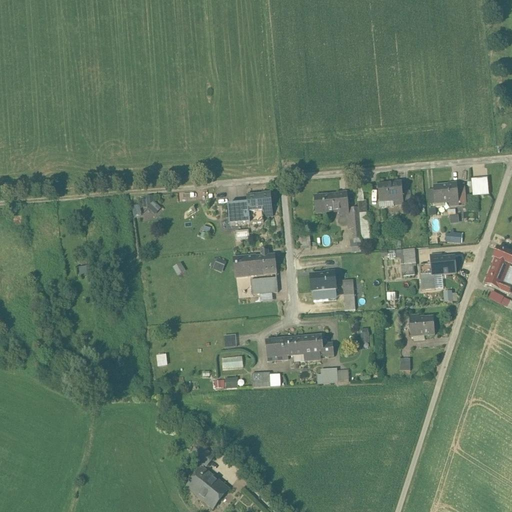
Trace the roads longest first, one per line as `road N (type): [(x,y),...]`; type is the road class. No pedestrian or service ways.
road 1 (residential): [(293,317),(282,177),(511,158)]
road 2 (residential): [(511,161),(395,511)]
road 3 (track): [(282,177),(0,203)]
